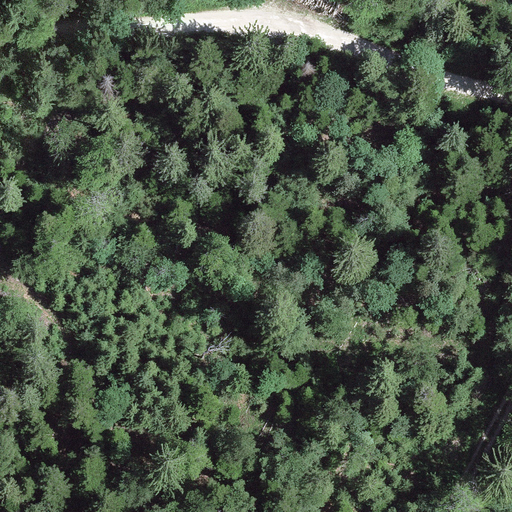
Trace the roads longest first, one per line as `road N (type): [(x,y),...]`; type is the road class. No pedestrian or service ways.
road 1 (track): [(0,35),(251,16),(299,23),(511,101)]
road 2 (track): [(511,397),(449,511)]
